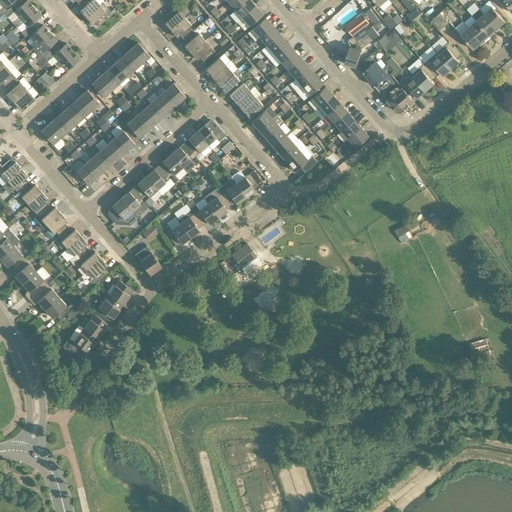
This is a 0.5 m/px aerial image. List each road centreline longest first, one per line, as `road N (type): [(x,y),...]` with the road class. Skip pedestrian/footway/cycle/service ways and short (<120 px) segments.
road 1 (residential): [(150,289),(282,192),(209,98)]
road 2 (residential): [(87,216),(209,98)]
road 3 (track): [(402,133),(405,160),(479,275)]
road 4 (residential): [(389,131),(414,126),(511,43)]
road 5 (track): [(511,460),(470,453),(375,511)]
road 6 (tertiary): [(27,452),(36,404),(0,319)]
road 7 (residential): [(389,131),(297,29)]
